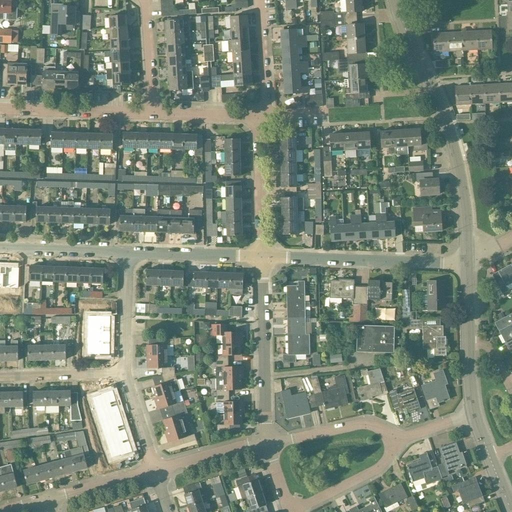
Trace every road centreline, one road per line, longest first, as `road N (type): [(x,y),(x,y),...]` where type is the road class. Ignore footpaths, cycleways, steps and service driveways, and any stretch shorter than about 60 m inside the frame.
road 1 (tertiary): [(467,261),(446,123),(395,0)]
road 2 (residential): [(467,261),(262,255)]
road 3 (residential): [(268,441),(262,255)]
road 4 (residential): [(152,114),(0,109)]
road 5 (residential): [(262,255),(256,118)]
road 6 (residential): [(262,255),(126,253)]
road 7 (residential): [(268,441),(371,424),(391,442)]
road 8 (residential): [(290,511),(380,467),(391,442)]
road 9 (residential): [(126,253),(0,248)]
road 10 (residential): [(256,118),(266,113),(259,0)]
road 11 (residential): [(124,373),(0,377)]
road 12 (residential): [(124,373),(126,253)]
